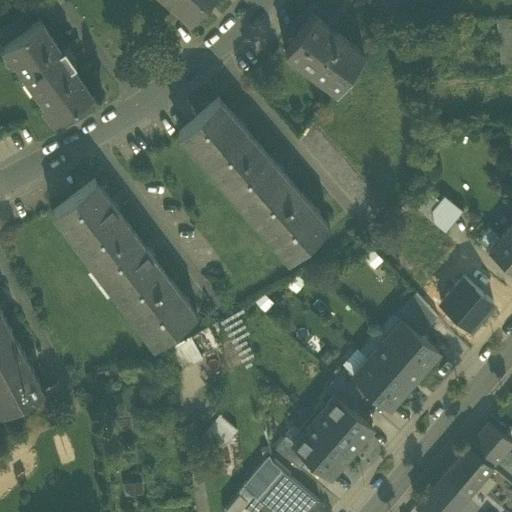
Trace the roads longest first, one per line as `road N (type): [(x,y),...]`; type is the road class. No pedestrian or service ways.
road 1 (residential): [(259,0),(141,102),(0,178)]
road 2 (secondary): [(511,348),(370,511)]
